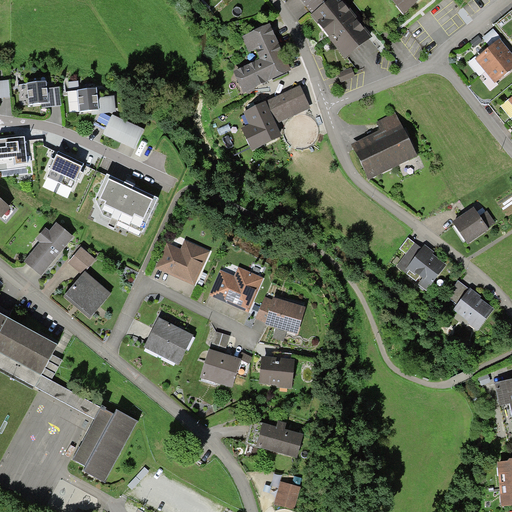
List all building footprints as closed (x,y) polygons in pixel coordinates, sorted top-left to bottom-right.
[(300,0),(313,15),(331,0),(300,0)] [(331,0),(313,15),(311,16),(345,60),(372,39),(354,17),(340,0),(331,0)] [(391,0),(404,15),(422,0),(391,0)] [(270,25),(243,38),(255,63),(234,73),(244,93),(292,71),(270,25)] [(502,39),(493,29),(483,38),(491,48),(500,40),(501,40),(502,39)] [(475,60),(486,73),(510,53),(507,48),(501,40),(500,40),(491,48),(475,60)] [(511,54),(510,53),(486,73),(495,84),(511,70),(511,54)] [(338,74),(341,83),(355,77),(352,68),(338,74)] [(9,81),(0,81),(0,98),(11,97),(9,81)] [(46,82),(27,84),(29,105),(41,104),(45,103),(48,103),(47,89),(46,82)] [(300,87),(265,102),(276,124),(310,108),(300,87)] [(59,88),(47,89),(48,103),(45,103),(41,104),(42,109),(61,106),(59,88)] [(96,89),(77,91),(80,113),(92,111),(97,111),(99,110),(98,98),(96,89)] [(115,96),(98,98),(99,110),(97,111),(92,111),(92,115),(116,112),(115,96)] [(276,124),(265,102),(244,113),(249,125),(242,129),(252,151),(282,137),(276,124)] [(381,131),(351,145),(369,181),(417,157),(396,113),(377,123),(381,131)] [(144,130),(113,115),(103,135),(135,150),(144,130)] [(24,138),(0,141),(0,160),(15,159),(15,167),(28,165),(24,138)] [(47,178),(60,184),(71,159),(58,153),(47,178)] [(84,165),(71,159),(60,184),(72,189),(84,165)] [(128,186),(107,176),(96,200),(103,216),(142,234),(158,199),(128,186)] [(0,215),(3,218),(11,208),(0,197),(0,215)] [(480,216),(474,208),(466,213),(452,223),(468,245),(489,230),(488,229),(495,223),(487,211),(480,216)] [(74,237),(56,223),(49,231),(46,228),(36,240),(40,243),(24,262),(42,276),(60,254),(74,237)] [(407,269),(422,249),(408,238),(400,249),(406,254),(397,267),(407,274),(409,270),(407,269)] [(210,252),(185,241),(181,250),(167,243),(155,268),(172,276),(195,286),(210,252)] [(430,249),(425,245),(422,249),(407,269),(409,270),(416,275),(417,275),(422,279),(418,284),(427,291),(447,265),(433,255),(435,252),(430,249)] [(95,260),(81,247),(68,263),(82,275),(86,271),(95,260)] [(234,276),(220,270),(209,295),(225,302),(249,313),(264,278),(238,267),(234,276)] [(82,275),(64,297),(75,307),(90,319),(112,293),(86,271),(82,275)] [(457,305),(470,290),(458,281),(446,296),(457,305)] [(478,294),(470,288),(470,290),(457,305),(453,310),(469,322),(468,324),(478,331),(494,309),(480,299),(481,297),(478,294)] [(266,323),(273,300),(265,297),(256,319),(266,323)] [(306,308),(273,298),(273,300),(266,323),(265,325),(298,335),(306,308)] [(57,346),(0,315),(0,368),(35,387),(52,355),(57,346)] [(178,365),(194,336),(159,318),(144,348),(178,365)] [(216,332),(210,350),(225,354),(230,336),(216,332)] [(210,350),(208,349),(200,378),(232,388),(241,359),(230,356),(225,354),(210,350)] [(243,353),(241,359),(250,363),(252,357),(243,353)] [(62,360),(52,355),(35,387),(95,419),(101,408),(51,381),(62,360)] [(295,360),(262,357),(261,370),(259,384),(277,386),(277,388),(292,389),(295,360)] [(488,374),(478,377),(481,386),(491,383),(488,374)] [(511,380),(495,384),(500,407),(510,405),(511,414),(511,380)] [(107,409),(102,407),(101,408),(95,419),(73,460),(86,467),(83,472),(105,484),(138,422),(117,410),(115,415),(106,410),(107,409)] [(257,445),(263,423),(252,420),(246,443),(257,445)] [(276,427),(263,423),(257,445),(256,446),(297,458),(304,434),(285,429),(281,428),(276,427)] [(508,462),(497,463),(501,508),(511,507),(511,460),(509,461),(508,462)] [(280,482),(274,505),(294,510),(300,488),(280,482)]
